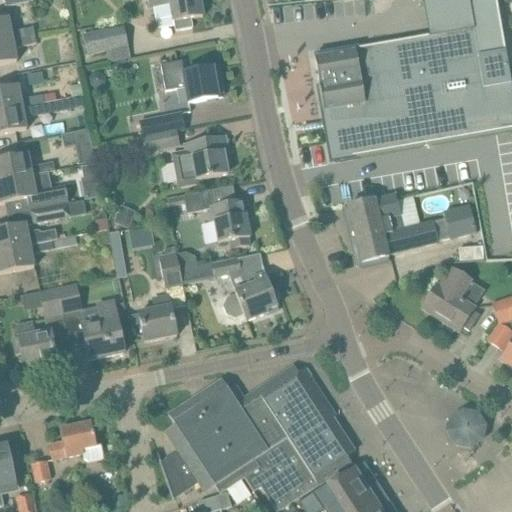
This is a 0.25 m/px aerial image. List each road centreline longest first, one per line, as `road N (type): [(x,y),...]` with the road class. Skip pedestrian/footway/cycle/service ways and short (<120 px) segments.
road 1 (tertiary): [(343,338),(277,163),(244,0)]
road 2 (unclassified): [(127,387),(343,338)]
road 3 (tertiary): [(445,511),(350,353)]
road 4 (residential): [(511,410),(416,347),(392,343),(350,353)]
road 5 (unclassified): [(0,412),(127,387)]
road 6 (residential): [(143,511),(127,387)]
